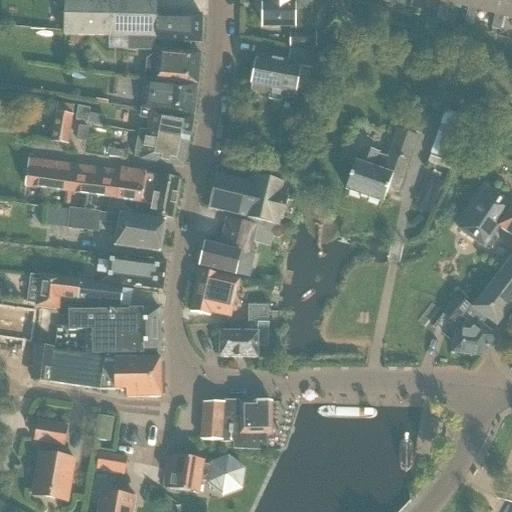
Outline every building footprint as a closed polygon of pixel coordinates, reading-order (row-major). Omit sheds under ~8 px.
[(129,51),(154,51),(154,40),(183,43),(201,43),(201,16),(156,15),(156,0),(64,0),(64,36),(129,38),(129,51)] [(294,2),(294,0),(260,0),(260,28),(295,28),(295,16),(312,16),(312,2),(294,2)] [(411,0),(410,9),(418,11),(420,0),(411,0)] [(449,4),(449,0),(434,0),(440,1),(436,20),(444,22),(449,4)] [(476,10),(478,0),(449,0),(449,4),(468,8),(464,22),(473,24),(476,10)] [(503,17),(507,0),(478,0),(476,10),(495,15),(492,29),(500,31),(504,17),(503,17)] [(511,0),(507,0),(503,17),(504,17),(511,19),(511,0)] [(289,48),(316,48),(315,33),(289,33),(289,48)] [(197,85),(200,54),(167,51),(156,50),(155,57),(152,56),(146,60),(144,79),(173,82),(197,85)] [(308,69),(320,72),(323,56),(316,55),(291,50),(288,63),(257,57),(250,92),(269,96),(268,100),(280,103),(281,98),(293,100),(296,88),(305,90),(308,69)] [(141,110),(193,117),(197,86),(145,80),(141,110)] [(39,101),(18,98),(16,110),(37,114),(39,101)] [(51,142),(67,145),(73,106),(57,104),(55,115),(56,115),(51,142)] [(148,120),(146,132),(189,140),(193,119),(141,111),(140,118),(148,120)] [(446,115),(434,149),(447,154),(459,120),(446,115)] [(87,130),(80,128),(78,140),(85,141),(87,130)] [(386,158),(360,148),(345,190),(383,204),(387,191),(398,195),(418,137),(396,130),(386,158)] [(189,140),(146,132),(139,131),(135,152),(142,154),(141,160),(183,168),(189,140)] [(108,158),(123,159),(123,152),(109,150),(108,158)] [(427,164),(450,172),(455,159),(431,151),(427,164)] [(24,187),(48,190),(53,163),(28,160),(24,187)] [(69,205),(71,193),(75,166),(53,163),(48,190),(65,193),(63,205),(69,205)] [(71,193),(93,197),(98,169),(75,166),(71,193)] [(98,169),(93,197),(109,199),(106,214),(114,215),(121,172),(98,169)] [(124,201),(139,203),(143,175),(140,173),(121,170),(121,172),(114,215),(127,217),(128,208),(123,207),(124,201)] [(180,182),(165,179),(143,175),(139,203),(152,205),(150,216),(173,220),(180,182)] [(215,176),(208,210),(248,220),(266,224),(273,226),(273,225),(278,226),(280,220),(282,221),(286,205),(287,200),(285,199),(286,193),(281,192),(283,185),(278,183),(250,177),(248,184),(215,176)] [(435,201),(441,186),(425,180),(420,196),(435,201)] [(491,239),(498,229),(511,207),(511,206),(487,189),(458,230),(484,249),(485,247),(490,250),(495,241),(491,239)] [(501,241),(511,249),(511,257),(504,268),(511,273),(511,207),(498,229),(506,234),(501,241)] [(159,253),(164,223),(127,217),(114,215),(106,214),(70,210),(67,229),(97,232),(98,222),(118,224),(115,247),(159,253)] [(205,245),(200,267),(235,276),(249,279),(255,256),(249,255),(256,227),(265,230),(266,227),(266,224),(248,220),(247,224),(227,219),(219,249),(205,245)] [(266,227),(265,230),(270,231),(271,231),(270,233),(273,238),(274,238),(278,239),(283,236),(284,231),(282,227),(278,226),(273,225),(273,226),(266,224),(266,227)] [(137,259),(104,255),(100,283),(162,291),(166,263),(137,259)] [(496,327),(511,305),(511,273),(504,268),(473,309),(487,319),(486,319),(496,327)] [(230,318),(239,280),(199,271),(190,313),(210,317),(210,315),(230,318)] [(119,308),(122,286),(29,274),(26,304),(36,305),(35,307),(60,310),(61,300),(119,308)] [(496,338),(481,326),(486,319),(487,319),(473,309),(469,306),(458,298),(445,316),(455,324),(461,318),(466,322),(458,332),(455,331),(452,353),(481,357),(496,338)] [(267,348),(268,324),(268,307),(248,306),(248,323),(245,324),(245,326),(221,326),(221,333),(220,333),(219,358),(257,359),(257,348),(267,348)] [(0,340),(31,345),(36,312),(5,307),(0,340)] [(68,312),(68,331),(92,331),(92,355),(114,355),(141,355),(160,355),(159,310),(128,310),(128,312),(68,312)] [(55,343),(59,325),(42,322),(38,340),(55,343)] [(53,351),(54,348),(41,347),(39,347),(35,346),(33,374),(39,381),(39,382),(49,384),(49,383),(99,391),(126,391),(126,397),(126,398),(160,398),(160,360),(104,360),(105,357),(91,356),(72,354),(63,352),(53,351)] [(267,436),(271,436),(271,403),(253,403),(239,404),(239,406),(223,406),(223,404),(203,404),(201,441),(221,442),(221,443),(233,443),(233,451),(267,452),(267,436)] [(106,418),(98,417),(94,440),(109,442),(113,419),(106,418)] [(39,454),(32,497),(67,502),(74,460),(56,457),(58,445),(63,446),(66,426),(38,422),(34,441),(47,443),(45,455),(39,454)] [(127,459),(99,454),(96,470),(124,475),(127,459)] [(198,494),(200,481),(208,483),(223,495),(240,488),(242,470),(228,459),(211,465),(203,464),(203,461),(170,456),(166,489),(198,494)] [(97,511),(132,511),(135,498),(101,492),(97,511)]
